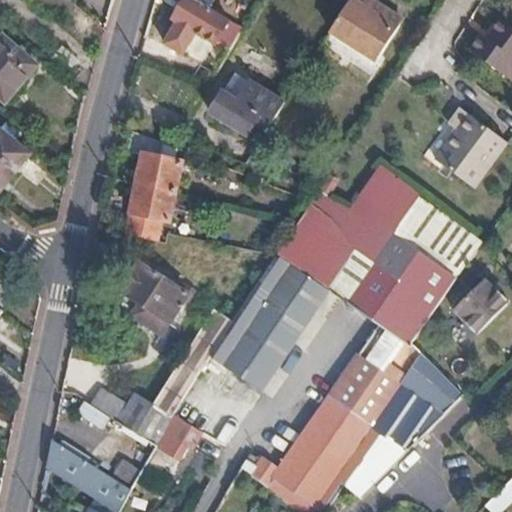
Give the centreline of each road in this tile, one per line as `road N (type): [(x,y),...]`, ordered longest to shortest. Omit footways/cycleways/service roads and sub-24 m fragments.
road 1 (residential): [(67,271),(131,0)]
road 2 (residential): [(14,511),(67,271)]
